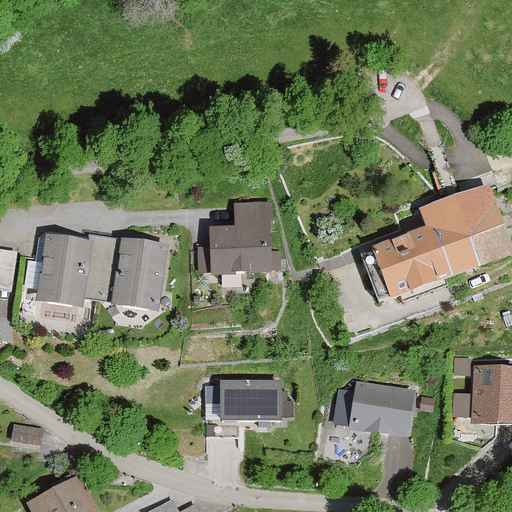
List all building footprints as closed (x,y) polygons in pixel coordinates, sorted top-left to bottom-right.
[(421,230),(359,251),(377,301),(511,255),(511,252),(492,193),(489,186),(414,212),(421,230)] [(234,226),(209,227),(210,248),(198,248),(199,272),(211,272),(211,275),(273,273),(271,202),(234,204),(234,226)] [(89,240),(46,233),(36,300),(83,307),(84,298),(94,299),(103,236),(89,234),(89,240)] [(121,239),(103,236),(94,299),(112,302),(158,308),(167,245),(121,239)] [(0,250),(0,288),(11,290),(17,253),(0,250)] [(511,367),(471,367),(470,424),(497,425),(511,424),(511,367)] [(416,390),(357,381),(355,393),(350,426),(350,428),(409,437),(416,390)] [(281,382),(221,382),(221,387),(221,422),(283,421),(283,418),(293,418),(292,403),(281,403),(281,382)] [(221,422),(221,387),(206,387),(206,422),(221,422)] [(350,426),(355,393),(337,391),(333,423),(350,426)] [(12,425),(9,445),(38,450),(41,429),(12,425)] [(97,511),(77,476),(62,485),(25,505),(28,511),(97,511)] [(177,511),(171,500),(149,511),(197,511),(193,505),(180,511),(177,511)]
